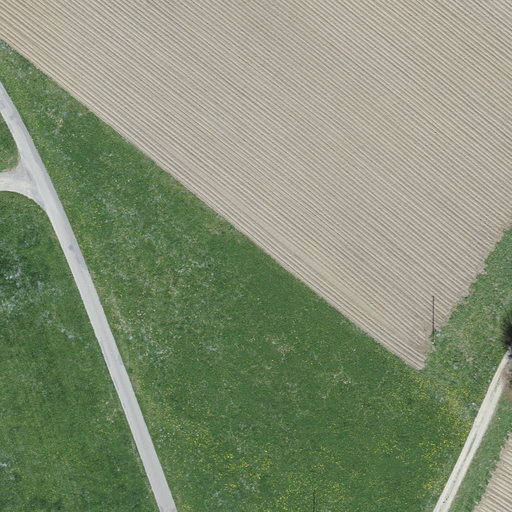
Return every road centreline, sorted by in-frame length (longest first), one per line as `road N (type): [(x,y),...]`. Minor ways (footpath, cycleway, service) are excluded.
road 1 (unclassified): [(168,511),(85,285),(0,95)]
road 2 (track): [(441,511),(511,373)]
